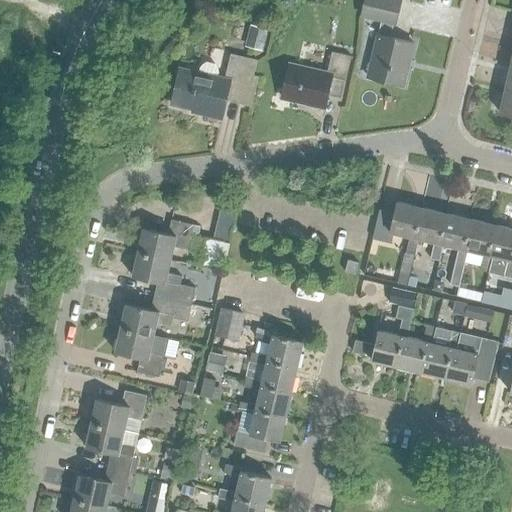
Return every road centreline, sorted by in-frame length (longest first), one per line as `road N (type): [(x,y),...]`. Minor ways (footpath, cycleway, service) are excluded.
road 1 (residential): [(23,511),(92,213),(106,191),(132,177),(432,132)]
road 2 (tertiary): [(0,368),(63,89),(102,0)]
road 3 (residential): [(511,440),(324,397)]
road 4 (residential): [(432,132),(445,115),(474,0)]
